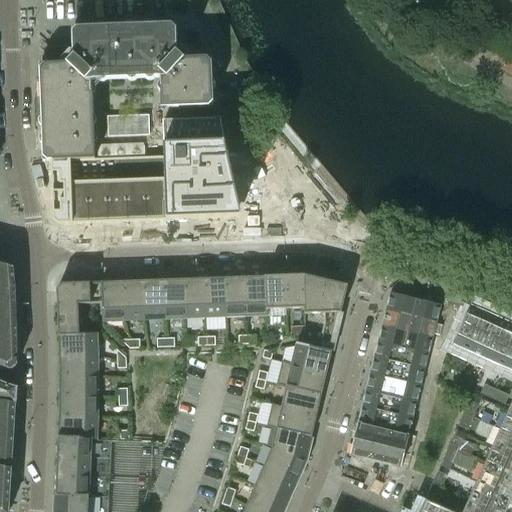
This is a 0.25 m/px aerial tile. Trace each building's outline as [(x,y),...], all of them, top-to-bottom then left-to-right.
[(176,53),(176,46),(176,30),(171,25),(155,26),(156,31),(122,32),(122,27),(107,28),(107,33),(92,34),(91,28),(76,29),(72,34),(72,49),(63,49),(50,64),(39,64),(42,162),(50,161),(94,160),(94,147),(89,147),(86,81),(91,75),(159,72),(165,78),(165,98),(171,97),(171,107),(166,107),(167,109),(185,108),(208,108),(212,103),(212,93),(207,94),(206,78),(212,78),(211,62),(206,58),(183,59),(176,53)] [(148,118),(106,119),(107,140),(149,138),(148,118)] [(98,160),(51,162),(53,219),(60,225),(241,219),(220,121),(162,123),(164,158),(121,159),(113,159),(105,160),(98,160)] [(128,159),(128,147),(124,144),(120,147),(121,159),(128,159)] [(136,158),(136,147),(132,144),(128,147),(128,159),(136,158)] [(144,158),(143,146),(139,144),(136,147),(136,158),(144,158)] [(105,160),(105,148),(101,145),(97,148),(97,159),(98,160),(105,160)] [(113,159),(113,148),(109,145),(105,148),(105,160),(113,159)] [(17,365),(15,307),(15,290),(13,269),(0,265),(0,366),(10,370),(11,368),(14,366),(17,365)] [(303,276),(284,277),(285,310),(303,309),(303,288),(303,276)] [(323,281),(303,276),(303,288),(303,309),(304,315),(323,314),(323,281)] [(265,277),(244,278),(246,317),(267,316),(267,311),(266,311),(265,277)] [(284,277),(265,277),(266,311),(267,311),(285,310),(284,277)] [(244,278),(224,279),(225,318),(246,317),(244,278)] [(204,279),(183,280),(185,319),(205,318),(204,279)] [(224,279),(204,279),(205,318),(225,318),(224,279)] [(183,280),(163,281),(164,320),(185,319),(183,280)] [(163,281),(142,282),(144,321),(164,320),(163,281)] [(331,352),(347,286),(323,281),(323,314),(323,324),(317,349),(331,352)] [(122,282),(101,283),(102,322),(103,322),(124,321),(122,282)] [(142,282),(122,282),(124,321),(144,321),(142,282)] [(96,305),(95,283),(62,285),(56,291),(57,306),(78,305),(96,305)] [(390,293),(386,310),(436,323),(440,305),(390,293)] [(78,321),(78,305),(57,306),(57,321),(58,336),(79,336),(79,335),(78,321)] [(470,305),(467,312),(452,346),(471,354),(489,313),(470,305)] [(436,323),(386,310),(382,327),(432,339),(436,323)] [(506,321),(494,316),(489,313),(471,354),(488,362),(506,321)] [(511,355),(511,323),(506,321),(488,362),(506,370),(511,355)] [(432,339),(382,327),(378,342),(428,355),(432,339)] [(95,334),(79,335),(79,336),(58,336),(59,357),(97,356),(97,335),(97,334),(95,334)] [(246,336),(238,336),(238,345),(247,345),(246,336)] [(255,336),(246,336),(247,345),(255,344),(255,336)] [(206,337),(197,338),(197,347),(206,346),(206,337)] [(214,337),(206,337),(206,346),(215,346),(214,337)] [(165,339),(156,339),(157,348),(165,348),(165,339)] [(174,339),(165,339),(165,348),(174,348),(174,339)] [(129,340),(120,341),(129,349),(131,349),(130,340),(129,340)] [(139,340),(130,340),(131,349),(139,349),(139,340)] [(428,355),(378,342),(374,357),(425,370),(428,355)] [(326,374),(331,352),(317,349),(296,344),(291,365),(326,374)] [(125,358),(116,350),(117,360),(126,362),(125,358)] [(266,351),(263,351),(262,358),(270,360),(272,353),(266,351)] [(97,377),(97,356),(59,357),(59,377),(97,377)] [(425,370),(374,357),(370,373),(421,386),(425,370)] [(126,369),(126,362),(117,360),(117,369),(126,369)] [(321,396),(326,374),(291,365),(281,362),(276,385),(285,387),(321,396)] [(449,369),(445,378),(457,383),(461,375),(449,369)] [(265,382),(267,373),(258,371),(256,380),(265,382)] [(421,386),(370,373),(366,390),(417,402),(421,386)] [(473,380),(461,375),(457,383),(470,389),(473,380)] [(97,398),(97,377),(59,377),(58,397),(97,398)] [(263,390),(265,382),(256,380),(254,388),(263,390)] [(16,388),(0,382),(0,402),(15,405),(16,388)] [(484,385),(480,394),(492,399),(496,390),(484,385)] [(316,416),(321,396),(285,387),(281,407),(316,416)] [(127,389),(118,389),(118,398),(127,398),(127,389)] [(417,402),(366,390),(362,405),(413,418),(417,402)] [(508,396),(496,390),(492,399),(505,404),(508,396)] [(97,419),(97,398),(58,397),(58,418),(97,419)] [(127,406),(127,398),(118,398),(118,407),(127,406)] [(478,405),(469,401),(464,414),(472,417),(478,405)] [(15,405),(0,402),(0,424),(14,427),(15,405)] [(271,405),(266,426),(311,438),(316,416),(281,407),(271,404),(271,405)] [(413,418),(362,405),(358,422),(403,434),(408,436),(413,418)] [(511,412),(508,411),(476,482),(511,497),(511,412)] [(249,413),(247,422),(255,424),(255,423),(257,415),(249,413)] [(472,417),(464,414),(458,426),(467,430),(472,417)] [(96,440),(97,419),(58,418),(57,438),(96,440)] [(247,422),(244,430),(253,432),(255,424),(247,422)] [(400,468),(408,436),(403,434),(358,422),(350,456),(400,468)] [(14,427),(0,424),(0,447),(12,449),(14,427)] [(266,426),(266,427),(271,428),(266,446),(271,448),(305,461),(311,438),(266,426)] [(119,431),(120,440),(128,440),(128,431),(119,431)] [(462,440),(454,436),(448,448),(457,452),(462,440)] [(57,438),(57,457),(90,459),(91,441),(96,441),(96,440),(57,438)] [(0,467),(11,469),(12,449),(0,447),(0,467)] [(240,447),(237,455),(246,458),(248,450),(240,447)] [(271,448),(263,466),(296,481),(305,461),(271,448)] [(457,452),(448,448),(443,461),(452,465),(457,452)] [(237,455),(234,464),(243,466),(246,458),(237,455)] [(57,457),(56,477),(89,478),(90,459),(57,457)] [(263,466),(254,486),(288,501),(296,481),(263,466)] [(0,487),(10,490),(11,469),(0,467),(0,487)] [(447,476),(438,472),(432,484),(441,488),(447,476)] [(56,477),(55,496),(88,497),(89,478),(56,477)] [(511,497),(476,482),(462,511),(449,511),(425,501),(420,511),(511,511),(511,510),(511,497)] [(441,488),(432,484),(427,497),(436,500),(441,488)] [(254,486),(246,506),(259,511),(282,511),(288,501),(254,486)] [(10,490),(0,487),(0,511),(8,511),(10,490)] [(227,488),(224,496),(232,499),(235,491),(227,488)] [(55,496),(54,511),(87,511),(88,497),(55,496)] [(224,496),(221,504),(230,507),(232,499),(224,496)] [(418,511),(422,504),(414,500),(409,511),(412,511),(418,511)]
